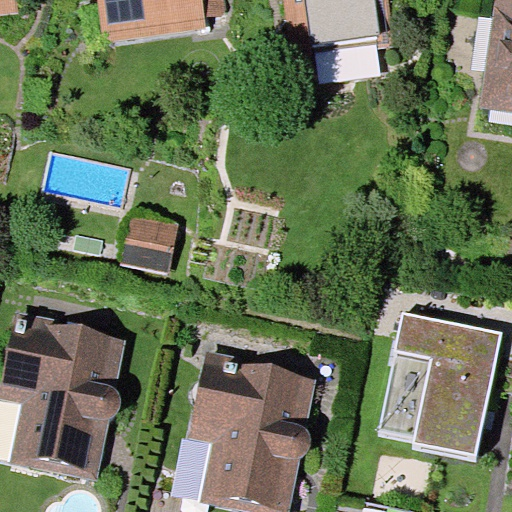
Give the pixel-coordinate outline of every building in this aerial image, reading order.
[(121,40),(193,29),(189,0),(99,0),(100,3),(115,1),(121,40)] [(308,57),(381,47),(374,0),(284,0),(288,21),(303,19),(308,57)] [(511,0),(501,0),(485,110),(511,114),(511,0)] [(127,268),(160,275),(167,238),(134,232),(127,268)] [(472,470),(474,461),(498,343),(399,322),(375,440),(411,448),(409,457),(472,470)] [(86,479),(92,447),(86,445),(90,428),(97,429),(103,428),(108,424),(111,417),(110,408),(105,403),(101,401),(111,351),(13,331),(1,390),(0,394),(0,399),(28,406),(36,418),(26,467),(86,479)] [(246,511),(276,511),(282,485),(276,484),(280,467),(289,468),(295,467),(300,463),(303,457),(302,450),(300,446),(292,441),(302,390),(204,370),(190,439),(218,445),(227,457),(217,506),(246,511)]
